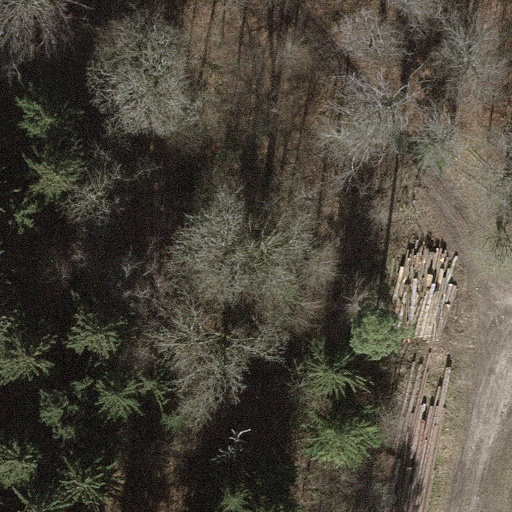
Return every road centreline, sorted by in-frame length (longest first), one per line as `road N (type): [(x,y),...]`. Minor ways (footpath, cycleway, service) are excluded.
road 1 (track): [(295,0),(511,249)]
road 2 (track): [(465,511),(487,380),(511,351)]
